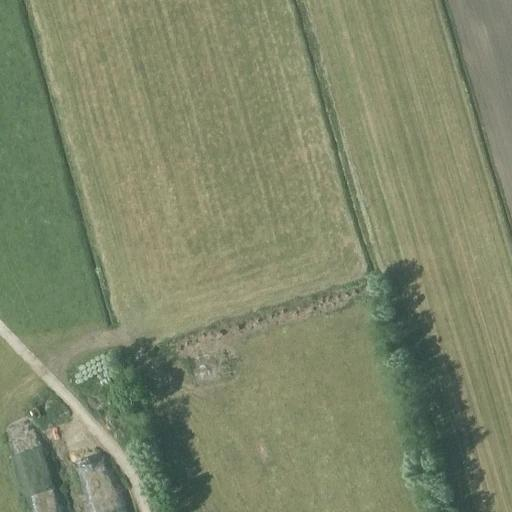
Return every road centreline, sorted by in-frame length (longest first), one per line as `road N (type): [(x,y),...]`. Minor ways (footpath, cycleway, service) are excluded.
road 1 (track): [(395,259),(469,511)]
road 2 (track): [(0,325),(128,463),(146,511)]
